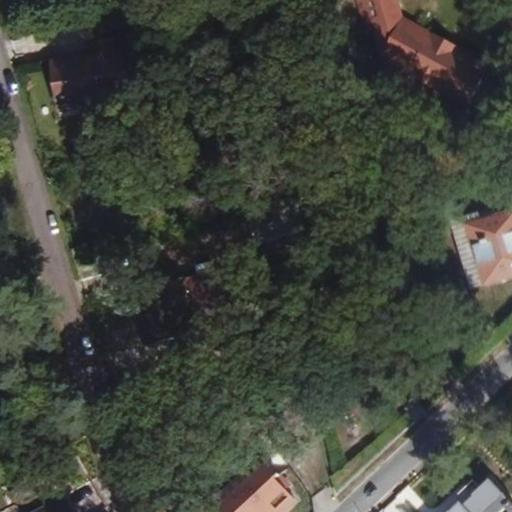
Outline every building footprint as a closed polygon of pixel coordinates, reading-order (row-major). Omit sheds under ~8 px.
[(352,0),(363,35),(370,33),(375,47),(385,52),(398,60),(395,66),(409,73),(406,80),(436,96),(438,92),(466,106),(482,76),(397,31),(395,23),(387,0),(352,0)] [(395,23),(397,31),(482,76),(484,71),(395,23)] [(52,79),(56,106),(124,94),(122,85),(132,83),(125,37),(98,42),(100,57),(56,65),(59,78),(52,79)] [(398,60),(385,52),(378,65),(391,72),(395,66),(398,60)] [(59,78),(56,65),(49,66),(52,79),(59,78)] [(409,73),(395,66),(391,72),(406,80),(409,73)] [(134,93),(132,83),(122,85),(124,94),(134,93)] [(463,111),(466,106),(438,92),(436,96),(463,111)] [(79,102),(56,106),(57,113),(80,109),(79,102)] [(245,209),(243,195),(221,198),(223,212),(245,209)] [(273,241),(307,232),(301,213),(268,223),(273,241)] [(511,213),(468,227),(485,284),(511,275),(511,213)] [(485,284),(468,227),(466,219),(454,223),(473,287),(485,284)] [(397,230),(402,247),(420,242),(415,224),(397,230)] [(273,241),(261,244),(265,257),(310,244),(307,232),(273,241)] [(198,276),(201,291),(186,294),(190,315),(225,307),(217,272),(198,276)] [(327,291),(341,312),(370,294),(357,273),(327,291)] [(147,345),(195,334),(190,315),(186,294),(201,291),(198,276),(159,285),(163,304),(139,310),(147,345)] [(410,417),(415,422),(424,413),(420,408),(410,417)] [(216,511),(280,511),(293,500),(283,490),(272,479),(276,475),(266,464),(246,482),(243,479),(212,507),(216,511)] [(276,475),(272,479),(283,490),(286,486),(276,475)] [(511,511),(511,503),(490,480),(473,496),(477,500),(467,510),(461,503),(451,511),(511,511)] [(69,511),(61,498),(36,511),(69,511)]
